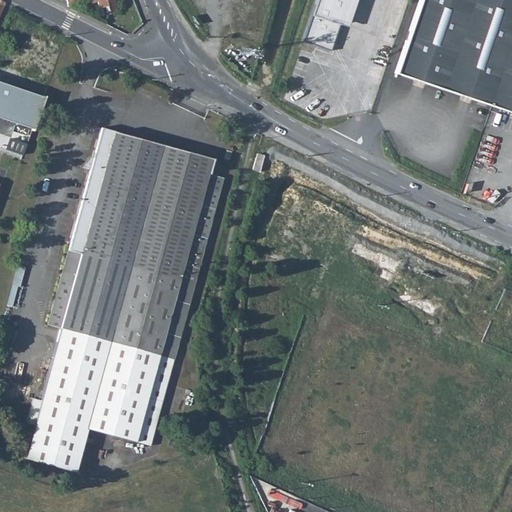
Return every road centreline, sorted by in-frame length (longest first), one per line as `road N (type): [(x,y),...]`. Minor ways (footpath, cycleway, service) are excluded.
road 1 (tertiary): [(181,52),(256,109),(511,236)]
road 2 (residential): [(27,0),(138,53),(181,52)]
